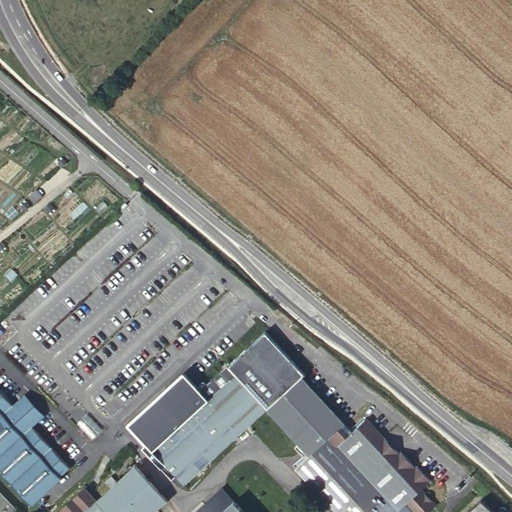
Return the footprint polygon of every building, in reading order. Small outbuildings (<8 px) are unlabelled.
[(268,409),(299,444),(304,449),(310,456),(296,469),(335,511),(429,511),(439,502),(424,490),(433,480),(420,466),(402,451),(387,434),(367,416),(354,428),(304,374),(306,371),(266,328),(201,385),(184,368),(128,420),(142,436),(138,440),(149,455),(182,488),(268,409)] [(0,472),(31,506),(61,477),(59,475),(70,466),(31,425),(39,418),(38,416),(37,415),(36,413),(35,411),(34,410),(33,409),(32,407),(30,405),(29,404),(26,402),(24,400),(22,398),(20,397),(19,397),(11,404),(0,391),(0,472)] [(23,393),(19,397),(20,397),(22,398),(24,400),(26,402),(29,404),(30,405),(32,407),(33,409),(34,410),(35,411),(36,413),(37,415),(38,416),(39,418),(43,414),(23,393)] [(304,449),(299,444),(296,448),(300,452),(301,453),(304,449)] [(300,452),(296,448),(288,456),(292,460),(300,452)] [(97,496),(86,485),(59,507),(64,511),(152,511),(169,497),(135,461),(116,478),(112,473),(105,481),(109,487),(97,496)] [(250,511),(235,495),(222,487),(202,507),(197,511),(250,511)] [(0,511),(12,511),(16,509),(0,492),(0,511)] [(501,511),(482,495),(463,511),(501,511)]
